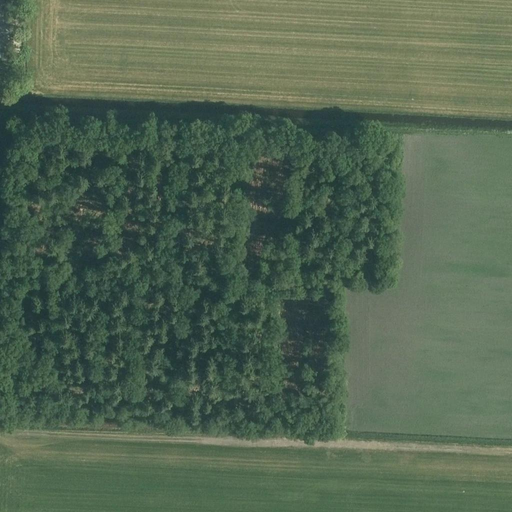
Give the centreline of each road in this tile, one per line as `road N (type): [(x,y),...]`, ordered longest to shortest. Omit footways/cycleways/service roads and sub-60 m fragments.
road 1 (track): [(0,430),(511,451)]
road 2 (track): [(0,266),(9,110),(351,123)]
road 3 (track): [(325,280),(0,266)]
road 4 (track): [(351,123),(511,130)]
